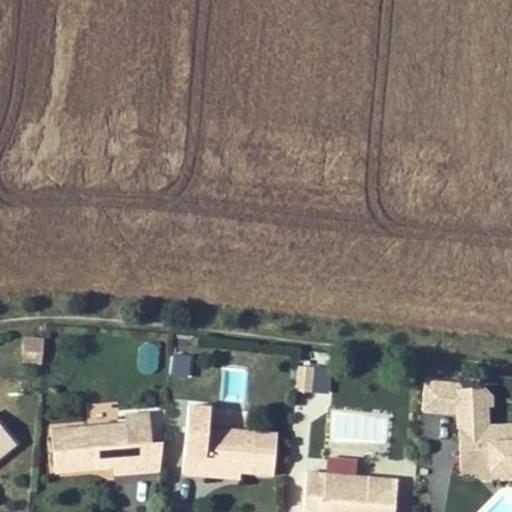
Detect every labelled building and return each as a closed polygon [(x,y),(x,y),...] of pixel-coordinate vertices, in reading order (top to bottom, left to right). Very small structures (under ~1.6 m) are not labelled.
[(41,362),(43,341),(25,340),(23,360),(41,362)] [(139,367),(155,370),(160,348),(144,344),(139,367)] [(190,368),(192,353),(175,351),(173,366),(190,368)] [(311,392),(313,367),(298,365),(296,390),(311,392)] [(441,393),(442,383),(424,381),(422,409),(446,412),(447,405),(441,393)] [(511,424),(487,426),(486,406),(491,406),(490,394),(482,387),(480,387),(476,392),(471,388),(460,388),(460,385),(442,383),(441,393),(447,405),(446,412),(458,413),(459,443),(463,443),(463,450),(460,455),(460,472),(474,471),(479,467),(490,466),(495,471),(511,469),(511,424)] [(273,475),(277,434),(246,431),(248,411),(223,409),(221,429),(207,427),(206,435),(185,434),(182,473),(204,475),(205,468),(273,475)] [(128,422),(132,473),(159,470),(156,440),(147,441),(144,413),(127,414),(128,422)] [(132,473),(128,422),(51,429),(55,472),(90,469),(90,464),(96,464),(96,469),(113,467),(114,474),(132,473)] [(0,455),(15,443),(0,425),(0,455)] [(511,474),(511,469),(495,471),(490,466),(479,467),(474,471),(479,476),(511,474)] [(238,479),(239,472),(205,468),(204,475),(238,479)] [(393,511),(397,480),(306,472),(302,511),(350,511),(351,511),(393,511)] [(511,511),(511,485),(468,506),(471,511),(511,511)]
